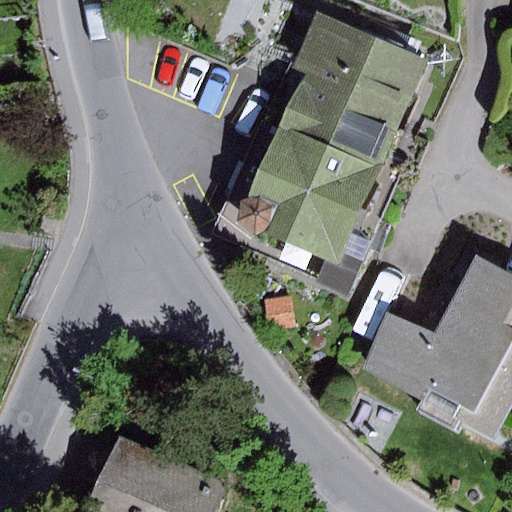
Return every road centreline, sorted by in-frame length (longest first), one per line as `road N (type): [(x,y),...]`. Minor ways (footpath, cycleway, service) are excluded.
road 1 (residential): [(396,511),(369,497),(290,419),(246,359),(134,241)]
road 2 (residential): [(0,500),(79,316),(134,241)]
road 3 (tertiary): [(134,241),(82,0)]
